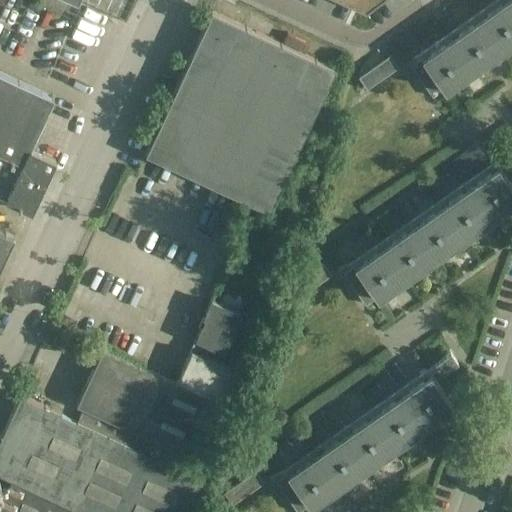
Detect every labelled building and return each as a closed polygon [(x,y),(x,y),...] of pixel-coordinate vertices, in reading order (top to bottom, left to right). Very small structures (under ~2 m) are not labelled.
[(338,0),(364,12),(379,0),(338,0)] [(511,40),(511,0),(502,0),(421,57),(426,63),(430,69),(434,76),(439,82),(443,88),(511,40)] [(144,154),(267,211),(333,69),(210,12),(144,154)] [(389,55),(383,59),(391,71),(397,66),(389,55)] [(426,63),(421,57),(410,65),(414,71),(426,63)] [(383,59),(377,63),(385,75),(391,71),(383,59)] [(377,63),(370,68),(378,80),(385,75),(377,63)] [(426,63),(414,71),(419,77),(430,69),(426,63)] [(370,68),(364,72),(372,84),(378,80),(370,68)] [(430,69),(419,77),(423,84),(434,76),(430,69)] [(0,196),(32,211),(56,159),(30,147),(53,97),(0,72),(0,196)] [(364,72),(357,77),(366,88),(372,84),(364,72)] [(439,82),(434,76),(423,84),(427,90),(439,82)] [(439,82),(427,90),(432,96),(443,88),(439,82)] [(511,186),(497,165),(354,264),(358,271),(362,277),(367,284),(371,290),(376,296),(511,201),(511,186)] [(0,263),(13,236),(0,229),(0,263)] [(322,262),(316,266),(324,278),(331,274),(323,262),(322,262)] [(358,271),(354,264),(342,272),(347,279),(358,271)] [(316,266),(310,271),(318,283),(324,278),(316,266)] [(310,271),(303,275),(311,287),(318,283),(310,271)] [(362,277),(358,271),(347,279),(351,285),(362,277)] [(303,275),(297,280),(305,291),(311,287),(303,275)] [(362,277),(351,285),(355,292),(367,284),(362,277)] [(297,280),(290,284),(299,296),(305,291),(297,280)] [(367,284),(355,292),(360,298),(371,290),(367,284)] [(376,296),(371,290),(360,298),(364,304),(376,296)] [(205,318),(175,384),(224,407),(225,405),(236,372),(203,357),(209,344),(221,350),(238,314),(210,301),(203,317),(205,318)] [(101,349),(75,404),(129,429),(123,443),(138,450),(145,436),(199,461),(224,407),(175,384),(101,349)] [(433,365),(443,379),(460,367),(450,353),(433,365)] [(452,404),(430,372),(286,472),(291,479),(295,485),(299,491),(304,497),(309,504),(452,404)] [(0,431),(0,473),(10,478),(82,511),(193,511),(204,481),(18,394),(0,431)] [(254,470),(248,474),(257,486),(263,481),(254,470)] [(291,479),(286,472),(275,480),(279,487),(291,479)] [(248,474),(242,479),(250,490),(257,486),(248,474)] [(82,511),(10,478),(0,499),(0,511),(82,511)] [(242,479),(236,483),(244,495),(250,490),(242,479)] [(291,479),(279,487),(283,493),(295,485),(291,479)] [(236,483),(229,488),(238,499),(244,495),(236,483)] [(288,499),(299,491),(295,485),(283,493),(288,499)] [(229,488),(223,492),(231,504),(238,499),(229,488)] [(304,497),(299,491),(288,499),(292,505),(304,497)] [(297,511),(309,504),(304,497),(292,505),(296,511),(297,511)]
